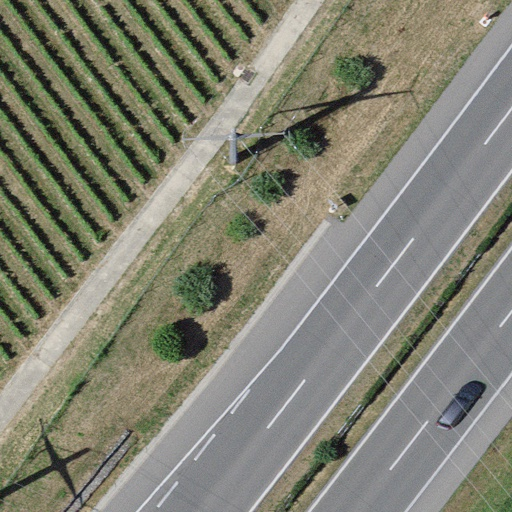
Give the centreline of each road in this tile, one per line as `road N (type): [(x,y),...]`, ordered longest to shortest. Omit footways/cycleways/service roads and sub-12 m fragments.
road 1 (track): [(311,0),(0,417)]
road 2 (motorway): [(511,110),(202,511)]
road 3 (motorway): [(358,511),(511,311)]
